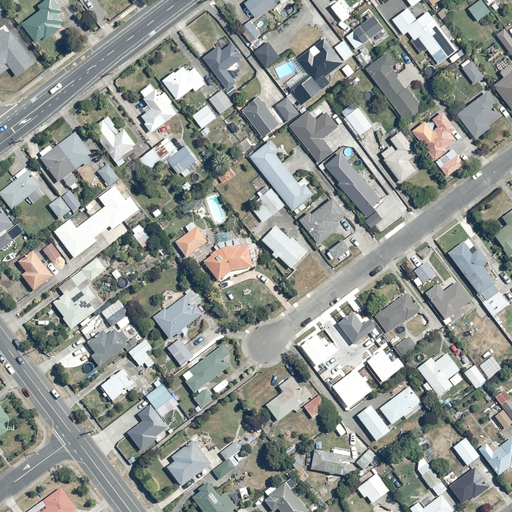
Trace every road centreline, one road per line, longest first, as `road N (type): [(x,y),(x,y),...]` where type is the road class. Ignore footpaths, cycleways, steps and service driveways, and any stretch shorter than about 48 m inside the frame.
road 1 (residential): [(264,342),(511,158)]
road 2 (secondary): [(0,135),(181,0)]
road 3 (unclassified): [(74,437),(0,338)]
